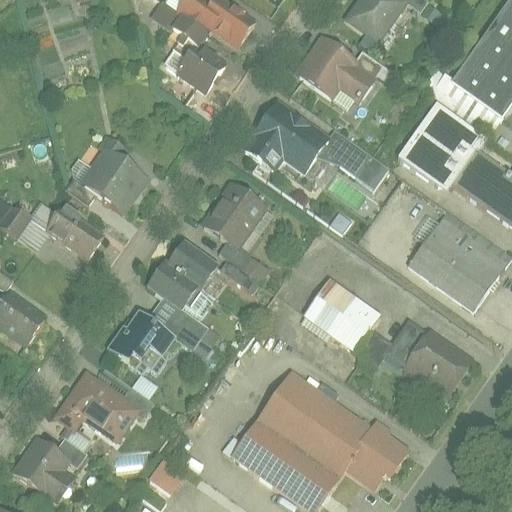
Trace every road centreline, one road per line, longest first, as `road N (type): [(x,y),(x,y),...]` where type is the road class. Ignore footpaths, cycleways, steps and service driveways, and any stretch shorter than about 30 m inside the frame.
road 1 (residential): [(312,0),(0,440)]
road 2 (unclassified): [(406,511),(511,363)]
